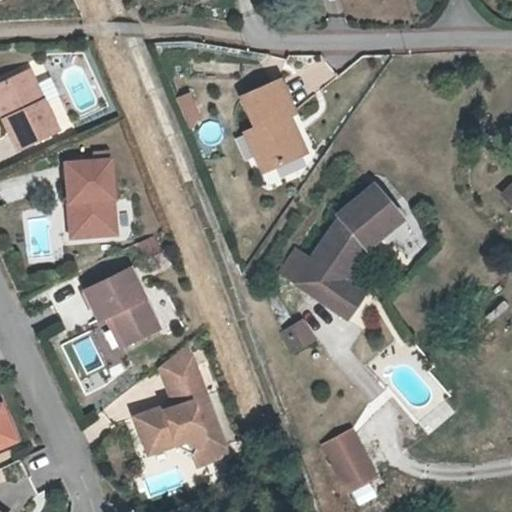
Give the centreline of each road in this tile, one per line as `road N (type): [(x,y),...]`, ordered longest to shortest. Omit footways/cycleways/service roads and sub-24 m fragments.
road 1 (residential): [(511,39),(254,41)]
road 2 (residential): [(94,511),(0,302)]
